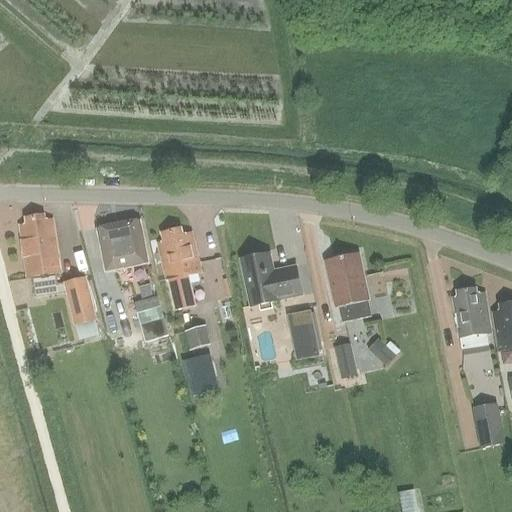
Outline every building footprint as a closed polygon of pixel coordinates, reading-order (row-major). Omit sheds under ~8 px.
[(27,229),(22,230),(29,280),(32,280),(35,299),(46,298),(45,288),(57,286),(56,276),(60,275),(52,224),(44,226),(43,220),(26,223),(27,229)] [(108,275),(148,267),(140,224),(99,232),(108,275)] [(184,239),(182,232),(163,237),(165,246),(160,247),(176,314),(197,309),(190,278),(201,276),(191,237),(184,239)] [(340,310),(344,325),(373,319),(369,303),(370,303),(359,256),(333,262),(334,269),(328,270),(337,310),(340,310)] [(241,263),(252,311),(281,304),(281,303),(304,298),(297,269),(275,274),(271,257),(241,263)] [(85,280),(65,285),(67,294),(79,340),(99,335),(85,280)] [(152,285),(139,288),(142,302),(156,299),(152,285)] [(459,340),(489,336),(483,295),(476,295),(475,291),(458,293),(459,299),(453,299),(459,340)] [(142,302),(135,304),(141,326),(161,320),(156,299),(142,302)] [(501,352),(511,350),(511,304),(501,306),(501,312),(495,313),(501,352)] [(310,312),(292,315),(302,361),(320,357),(310,312)] [(145,343),(166,338),(161,320),(141,326),(145,343)] [(189,352),(211,346),(206,327),(184,333),(189,352)] [(389,343),(385,347),(396,357),(400,352),(389,343)] [(341,380),(357,376),(350,345),(333,349),(341,380)] [(385,347),(376,358),(386,367),(396,357),(385,347)] [(211,357),(182,363),(190,397),(218,391),(211,357)] [(487,432),(477,434),(481,450),(506,445),(498,404),(482,407),(487,432)] [(418,511),(414,491),(398,494),(401,511),(418,511)]
